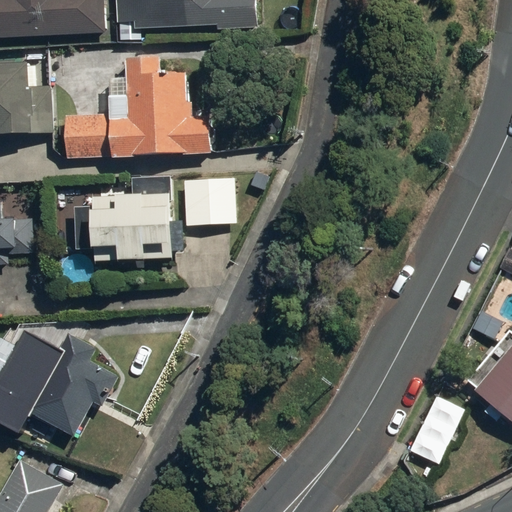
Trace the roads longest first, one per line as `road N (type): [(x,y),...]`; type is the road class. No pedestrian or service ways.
road 1 (residential): [(400,334),(489,158),(511,68)]
road 2 (residential): [(400,334),(362,424),(285,511)]
